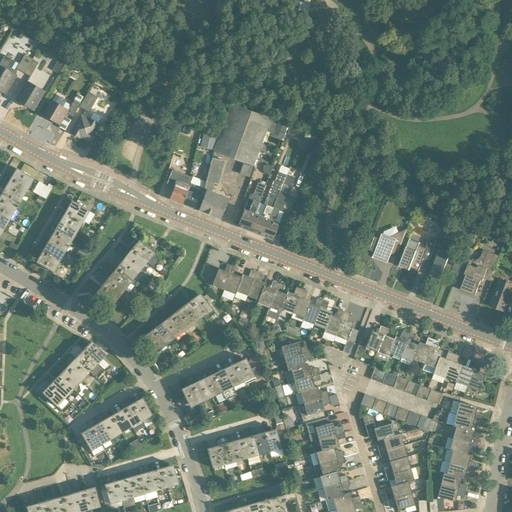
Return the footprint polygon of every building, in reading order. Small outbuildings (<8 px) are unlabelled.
[(298,11),(299,11),(308,13),(310,3),(300,2),(299,4),(298,11)] [(24,74),(32,60),(25,55),(16,69),(24,74)] [(5,56),(0,63),(0,91),(5,94),(16,76),(6,70),(12,60),(5,56)] [(32,60),(24,74),(30,77),(38,63),(32,60)] [(55,65),(60,68),(63,63),(58,60),(55,65)] [(26,82),(16,101),(19,103),(20,100),(26,104),(25,106),(33,111),(44,92),(26,82)] [(73,118),(81,104),(80,103),(83,97),(78,94),(74,100),(68,110),(52,101),(43,117),(60,126),(61,124),(60,123),(62,119),(63,120),(67,114),(73,118)] [(96,99),(88,94),(80,107),(88,113),(96,99)] [(231,104),(220,133),(260,148),(271,119),(231,104)] [(81,117),(72,133),(79,138),(80,137),(89,142),(93,134),(92,133),(97,125),(90,120),(89,121),(81,117)] [(283,139),(288,125),(272,119),(267,132),(283,139)] [(300,139),(303,131),(290,127),(287,134),(300,139)] [(214,148),(216,137),(204,134),(201,146),(214,148)] [(315,154),(321,138),(312,134),(308,143),(305,150),(315,154)] [(218,185),(225,161),(213,158),(206,181),(218,185)] [(249,177),(253,167),(243,164),(239,174),(249,177)] [(271,174),(274,167),(267,164),(264,172),(271,174)] [(10,179),(28,190),(33,193),(39,183),(17,169),(10,179)] [(170,199),(182,204),(188,189),(192,178),(191,178),(186,175),(172,170),(166,184),(174,187),(170,199)] [(28,190),(10,179),(4,189),(22,200),(28,190)] [(255,215),(249,230),(262,235),(282,184),(274,181),(264,205),(266,206),(263,214),(265,215),(264,218),(255,215)] [(260,198),(261,198),(266,186),(258,183),(253,195),(254,196),(260,198)] [(42,197),(46,199),(53,186),(49,184),(42,197)] [(282,184),(262,235),(273,240),(278,224),(273,222),(274,218),(275,219),(279,211),(282,212),(291,188),(282,184)] [(22,200),(4,189),(0,196),(0,200),(16,210),(22,200)] [(188,189),(182,204),(195,210),(201,195),(188,189)] [(220,220),(228,200),(206,191),(198,211),(220,220)] [(46,199),(42,197),(39,195),(36,201),(42,205),(46,199)] [(249,230),(255,215),(260,198),(254,196),(253,200),(249,198),(238,226),(249,230)] [(16,210),(0,200),(0,214),(10,220),(16,210)] [(72,201),(66,212),(83,222),(90,212),(86,210),(72,201)] [(83,222),(66,212),(60,222),(78,232),(83,222)] [(10,220),(0,214),(0,228),(4,230),(10,220)] [(78,232),(60,222),(54,232),(72,242),(78,232)] [(398,252),(407,230),(389,238),(383,236),(376,239),(371,250),(377,252),(374,258),(387,263),(392,250),(398,252)] [(72,242),(54,232),(48,242),(66,253),(72,242)] [(430,257),(436,242),(429,239),(426,248),(419,246),(420,243),(419,243),(419,244),(410,240),(399,267),(400,267),(400,266),(404,267),(404,268),(409,270),(409,271),(410,269),(419,272),(425,255),(430,257)] [(131,250),(147,263),(153,268),(160,258),(143,244),(139,241),(131,250)] [(66,253),(48,242),(42,253),(60,263),(66,253)] [(87,254),(79,250),(76,256),(83,260),(87,254)] [(124,260),(140,272),(147,263),(131,250),(124,260)] [(440,251),(430,276),(430,277),(431,276),(440,279),(440,280),(440,281),(445,270),(457,275),(457,277),(464,260),(458,258),(454,267),(447,264),(450,255),(440,251)] [(490,282),(500,256),(488,252),(482,267),(479,266),(478,268),(469,265),(465,275),(466,276),(461,291),(475,296),(481,281),(483,282),(484,279),(490,282)] [(60,263),(42,253),(36,263),(54,274),(60,263)] [(140,272),(124,260),(117,269),(132,281),(140,272)] [(224,291),(233,266),(228,264),(225,271),(219,269),(212,286),(224,291)] [(164,277),(171,269),(166,265),(160,273),(164,277)] [(233,266),(224,291),(235,295),(241,278),(236,275),(239,269),(233,266)] [(132,281),(117,269),(109,278),(125,291),(132,281)] [(241,278),(235,295),(236,292),(248,297),(257,272),(251,270),(248,277),(242,275),(241,278)] [(257,272),(248,297),(258,301),(257,304),(258,304),(264,287),(266,284),(260,282),(262,275),(257,272)] [(125,291),(109,278),(102,287),(117,300),(125,291)] [(511,285),(500,281),(490,306),(504,312),(508,302),(509,301),(508,301),(509,297),(510,297),(510,296),(511,291),(511,285)] [(270,289),(264,287),(258,304),(269,308),(279,284),(273,282),(270,289)] [(280,313),(287,296),(281,294),(284,286),(279,284),(269,308),(267,315),(278,320),(280,313)] [(117,300),(102,287),(94,296),(107,307),(110,309),(117,300)] [(288,293),(280,313),(281,313),(282,310),(293,314),(302,290),(296,288),(294,295),(288,293)] [(302,290),(293,314),(304,318),(310,301),(305,299),(307,292),(302,290)] [(153,296),(149,292),(141,302),(146,305),(153,296)] [(200,294),(191,301),(203,317),(212,310),(203,297),(200,294)] [(310,301),(304,318),(303,321),(314,325),(323,301),(318,299),(315,306),(310,304),(311,301),(310,301)] [(203,317),(191,301),(181,309),(193,324),(203,317)] [(323,301),(314,325),(325,330),(331,312),(326,310),(329,303),(323,301)] [(193,324),(181,309),(172,316),(184,332),(193,324)] [(331,312),(325,330),(324,332),(335,337),(344,312),(339,310),(337,318),(331,315),(332,312),(331,312)] [(344,312),(335,337),(347,341),(343,352),(350,355),(354,343),(347,341),(353,324),(348,322),(350,315),(344,312)] [(184,332),(172,316),(163,323),(175,339),(184,332)] [(247,320),(240,317),(238,322),(245,325),(247,320)] [(225,325),(220,319),(215,324),(219,329),(225,325)] [(461,319),(459,327),(482,332),(484,324),(461,319)] [(175,339),(163,323),(153,330),(166,346),(175,339)] [(297,335),(300,328),(288,324),(285,330),(297,335)] [(503,334),(503,330),(504,327),(492,325),(491,332),(503,334)] [(281,332),(279,328),(275,326),(272,333),(275,335),(281,332)] [(377,353),(387,329),(381,326),(378,333),(372,331),(368,340),(361,338),(357,349),(355,354),(362,356),(363,351),(364,352),(365,348),(377,353)] [(387,329),(377,353),(375,358),(386,362),(389,354),(395,340),(389,338),(392,331),(387,329)] [(166,346),(153,330),(144,338),(146,341),(154,350),(156,353),(166,346)] [(396,337),(395,340),(389,354),(400,359),(410,334),(404,332),(401,339),(396,337)] [(410,334),(400,359),(412,363),(413,360),(418,346),(412,343),(415,336),(410,334)] [(418,346),(413,360),(424,364),(433,340),(428,338),(425,345),(419,343),(418,346)] [(433,340),(424,364),(435,369),(442,352),(436,349),(439,342),(433,340)] [(83,351),(98,366),(107,357),(95,345),(92,342),(83,351)] [(285,359),(310,352),(308,346),(301,349),(299,342),(282,347),(285,359)] [(98,366),(83,351),(75,359),(90,374),(98,366)] [(310,352),(285,359),(288,371),(306,366),(304,360),(311,358),(310,352)] [(442,352),(435,369),(433,374),(444,378),(453,354),(448,352),(445,359),(440,357),(442,352)] [(453,354),(444,378),(456,383),(462,366),(457,364),(460,357),(453,354)] [(90,374),(75,359),(67,368),(82,382),(90,374)] [(246,359),(235,364),(244,382),(255,377),(248,363),(246,359)] [(162,371),(171,368),(168,360),(159,364),(162,371)] [(462,366),(456,383),(467,387),(476,363),(471,361),(468,368),(462,366)] [(476,363),(467,387),(478,392),(485,375),(479,372),(482,365),(476,363)] [(244,382),(235,364),(225,370),(233,387),(244,382)] [(306,366),(288,371),(291,370),(294,382),(319,374),(318,369),(310,371),(309,365),(306,366)] [(82,382),(67,368),(59,376),(74,391),(82,382)] [(376,382),(381,371),(375,368),(370,380),(376,382)] [(237,395),(233,387),(225,370),(214,375),(223,392),(226,400),(237,395)] [(382,384),(386,373),(381,371),(376,382),(382,384)] [(388,386),(392,375),(386,373),(382,384),(388,386)] [(319,374),(294,382),(289,383),(293,395),(301,393),(315,388),(314,383),(321,381),(319,374)] [(223,392),(214,375),(204,380),(212,397),(223,392)] [(393,389),(398,377),(392,375),(388,386),(393,389)] [(74,391),(59,376),(51,385),(65,399),(74,391)] [(399,391),(403,379),(398,377),(393,389),(399,391)] [(404,393),(409,381),(403,379),(399,391),(404,393)] [(212,397),(204,380),(193,385),(201,403),(212,397)] [(410,395),(414,383),(409,381),(404,393),(410,395)] [(271,388),(268,382),(261,385),(264,392),(271,388)] [(415,397),(420,386),(414,383),(410,395),(415,397)] [(71,405),(65,399),(51,385),(42,393),(63,413),(71,405)] [(201,403),(193,385),(182,390),(189,404),(190,408),(201,403)] [(421,399),(425,388),(420,386),(415,397),(421,399)] [(315,388),(301,393),(304,404),(329,397),(327,391),(320,393),(319,387),(315,388)] [(427,401),(431,390),(425,388),(421,399),(427,401)] [(432,404),(437,392),(431,390),(427,401),(432,404)] [(437,392),(432,404),(438,406),(443,394),(437,392)] [(366,408),(371,397),(365,395),(360,406),(366,408)] [(329,397),(304,404),(298,406),(304,424),(305,424),(323,419),(321,412),(325,411),(323,405),(330,403),(329,397)] [(372,410),(376,399),(371,397),(366,408),(372,410)] [(132,404),(142,422),(153,416),(143,398),(132,404)] [(378,413),(382,401),(376,399),(372,410),(378,413)] [(383,415),(388,404),(382,401),(378,413),(383,415)] [(226,412),(223,403),(217,406),(220,414),(226,412)] [(459,403),(456,415),(481,422),(483,416),(475,414),(477,408),(459,403)] [(142,422),(132,404),(122,410),(132,428),(142,422)] [(389,417),(393,406),(388,404),(383,415),(389,417)] [(394,419),(398,408),(393,406),(389,417),(394,419)] [(400,421),(404,410),(398,408),(394,419),(400,421)] [(132,428),(122,410),(112,416),(122,434),(132,428)] [(405,423),(410,412),(404,410),(400,421),(405,423)] [(411,425),(415,414),(410,412),(405,423),(411,425)] [(343,416),(344,419),(341,420),(343,425),(346,432),(354,429),(348,414),(343,416)] [(416,428),(421,416),(415,414),(411,425),(416,428)] [(481,422),(456,415),(453,427),(471,431),(472,426),(479,428),(481,422)] [(122,434),(112,416),(101,422),(112,440),(122,434)] [(377,441),(383,439),(395,436),(391,425),(376,429),(373,422),(374,421),(373,416),(369,416),(362,418),(368,438),(375,436),(377,441)] [(422,430),(427,419),(421,416),(416,428),(422,430)] [(328,417),(323,419),(305,424),(306,427),(312,425),(315,433),(308,435),(311,442),(318,440),(343,433),(342,427),(334,429),(333,423),(330,424),(328,417)] [(191,427),(199,423),(196,418),(188,422),(191,427)] [(290,428),(295,426),(295,425),(296,424),(292,418),(285,423),(290,428)] [(427,419),(422,430),(428,432),(433,421),(427,419)] [(112,440),(101,422),(91,428),(101,446),(112,440)] [(474,432),(471,431),(453,427),(456,428),(453,439),(478,446),(479,440),(472,438),(474,432)] [(101,446),(91,428),(81,434),(91,452),(101,446)] [(276,431),(264,434),(270,453),(282,449),(277,434),(276,431)] [(283,442),(289,440),(286,432),(280,433),(283,442)] [(322,451),(339,446),(338,441),(345,439),(343,433),(318,440),(322,451)] [(270,453),(264,434),(253,437),(258,456),(270,453)] [(395,436),(383,439),(385,445),(377,448),(379,453),(403,446),(400,434),(395,436)] [(258,456),(253,437),(242,440),(247,459),(258,456)] [(478,446),(453,439),(450,450),(467,455),(469,450),(476,451),(478,446)] [(247,459),(242,440),(230,443),(236,462),(247,459)] [(289,448),(297,446),(296,440),(287,442),(289,448)] [(236,462),(230,443),(219,446),(225,465),(236,462)] [(225,465),(219,446),(216,447),(207,450),(208,454),(212,465),(213,469),(225,465)] [(319,465),(344,457),(343,452),(335,454),(334,449),(340,447),(339,446),(322,451),(316,453),(319,465)] [(403,446),(379,453),(380,459),(388,457),(390,463),(407,458),(403,446)] [(302,457),(300,449),(292,451),(294,459),(302,457)] [(470,456),(467,455),(450,450),(450,451),(453,451),(449,463),(474,470),(476,464),(469,462),(470,456)] [(322,476),(340,471),(339,465),(346,463),(344,457),(319,465),(322,476)] [(407,458),(390,463),(391,468),(384,470),(386,476),(410,469),(407,458)] [(474,470),(449,463),(446,474),(444,473),(443,474),(461,479),(464,479),(466,474),(473,476),(474,470)] [(173,466),(162,469),(167,488),(179,485),(178,481),(174,470),(173,466)] [(167,488),(162,469),(150,472),(156,492),(167,488)] [(410,469),(386,476),(387,482),(395,480),(396,486),(408,482),(413,481),(410,469)] [(323,488),(348,481),(346,476),(339,478),(337,472),(340,471),(322,476),(320,476),(323,488)] [(156,492),(150,472),(139,476),(144,495),(156,492)] [(461,479),(443,474),(440,485),(465,492),(467,486),(459,484),(461,479)] [(144,495),(139,476),(127,479),(133,498),(144,495)] [(133,498),(127,479),(116,482),(121,501),(133,498)] [(344,495),(342,489),(350,487),(348,481),(323,488),(326,500),(333,498),(344,495)] [(121,501),(116,482),(104,486),(106,490),(110,504),(121,501)] [(408,482),(396,486),(391,487),(392,493),(385,495),(387,501),(411,494),(408,482)] [(465,492),(440,485),(437,497),(455,502),(456,496),(464,498),(465,492)] [(95,488),(83,492),(89,511),(100,508),(95,488)] [(72,495),(76,511),(84,511),(89,511),(83,492),(72,495)] [(295,497),(294,493),(283,496),(287,511),(299,511),(299,508),(295,497)] [(336,510),(361,502),(359,497),(352,499),(350,493),(344,495),(333,498),(336,510)] [(411,494),(387,501),(388,507),(396,505),(397,511),(415,506),(411,494)] [(61,498),(64,511),(76,511),(72,495),(61,498)] [(287,511),(283,496),(271,499),(274,511),(287,511)] [(64,511),(61,498),(49,501),(52,511),(64,511)] [(274,511),(271,499),(260,502),(262,511),(274,511)] [(429,511),(437,511),(437,500),(429,500),(429,511)] [(52,511),(49,501),(38,504),(40,511),(52,511)] [(418,511),(426,511),(426,501),(418,501),(418,511)] [(262,511),(260,502),(248,506),(250,511),(262,511)] [(361,502),(336,510),(336,511),(354,511),(362,508),(361,502)] [(147,506),(149,511),(156,511),(161,511),(159,503),(147,506)]
